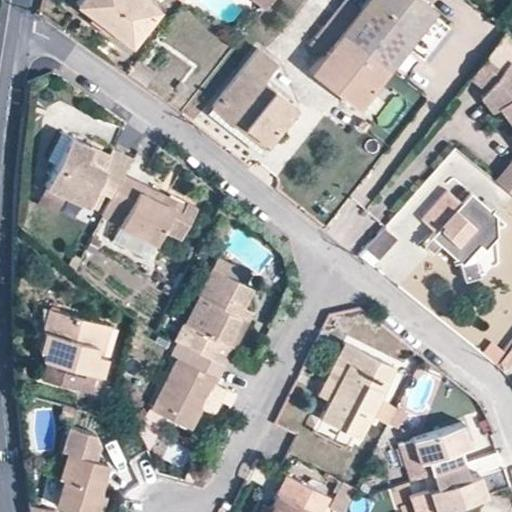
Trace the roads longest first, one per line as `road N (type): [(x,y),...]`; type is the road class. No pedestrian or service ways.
road 1 (residential): [(335,257),(181,132),(58,45),(19,29)]
road 2 (residential): [(335,257),(215,497),(192,511)]
road 3 (residential): [(511,406),(496,382),(335,257)]
road 4 (residential): [(19,29),(0,169)]
